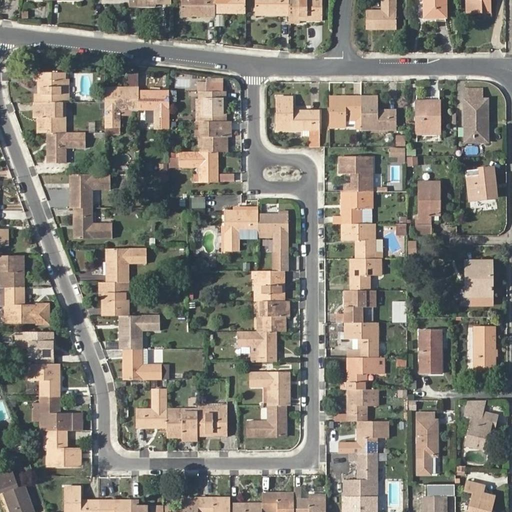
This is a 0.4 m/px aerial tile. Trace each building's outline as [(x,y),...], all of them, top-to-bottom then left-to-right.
[(214,11),(213,0),(180,0),(180,15),(189,15),(189,12),(193,12),(193,15),(214,15),(214,11)] [(213,0),(214,11),(231,12),(231,9),(235,9),(235,11),(245,12),(244,0),(213,0)] [(288,15),(288,0),(254,0),(255,15),(263,15),(264,12),(268,12),(268,15),(288,15)] [(288,0),(288,15),(288,24),(299,24),(299,19),(306,19),(306,20),(321,20),(321,0),(288,0)] [(387,26),(387,28),(396,28),(395,0),(382,0),(382,13),(366,13),(366,28),(383,28),(384,26),(387,26)] [(424,0),(425,18),(446,18),(445,0),(424,0)] [(471,0),(471,14),(482,13),(482,10),(491,9),(491,0),(471,0)] [(62,102),(65,102),(65,80),(65,72),(40,72),(40,88),(43,88),(43,94),(40,94),(40,102),(62,102)] [(200,99),(200,121),(204,121),(226,121),(226,113),(222,113),(222,107),(226,107),(226,92),(224,92),(208,91),(208,85),(199,85),(199,91),(200,91),(200,99)] [(139,91),(139,88),(118,88),(118,91),(114,91),(114,87),(106,87),(106,127),(119,127),(120,107),(139,107),(139,91)] [(169,129),(169,91),(160,91),(161,94),(157,94),(157,91),(139,91),(139,107),(139,108),(156,108),(156,129),(169,129)] [(485,120),(486,120),(487,102),(483,102),(483,92),(467,91),(467,140),(468,140),(468,138),(474,138),(474,140),(487,139),(486,128),(484,128),(485,120)] [(277,98),(277,130),(320,130),(320,114),(294,114),(293,98),(277,98)] [(362,114),(361,98),(330,98),(330,127),(346,127),(346,121),(346,114),(362,114)] [(378,98),(361,98),(362,114),(362,127),(362,130),(396,130),(396,113),(378,113),(378,98)] [(40,102),(36,102),(36,118),(39,118),(43,118),(43,125),(40,125),(40,133),(49,133),(65,132),(65,117),(62,117),(62,102),(40,102)] [(417,102),(417,134),(440,134),(440,102),(417,102)] [(346,114),(346,121),(356,121),(356,128),(362,127),(362,114),(346,114)] [(218,152),(227,151),(227,143),(223,143),(223,137),(227,137),(230,137),(230,121),(226,121),(204,121),(203,136),(200,136),(200,152),(218,152)] [(65,132),(49,133),(49,143),(51,143),(51,146),(49,146),(49,163),(65,163),(65,147),(86,146),(86,133),(65,132)] [(405,145),(405,134),(395,134),(395,145),(405,145)] [(397,157),(397,163),(404,163),(405,147),(389,146),(389,157),(397,157)] [(202,182),(218,182),(218,165),(214,165),(214,161),(218,161),(218,152),(200,152),(180,152),(180,166),(202,166),(202,182)] [(407,166),(418,165),(417,155),(406,156),(407,166)] [(356,174),(356,193),(372,193),(372,158),(339,157),(340,174),(356,174)] [(158,172),(167,172),(167,163),(158,163),(158,172)] [(468,172),(470,198),(481,197),(482,199),(496,198),(493,169),(468,172)] [(110,174),(71,174),(71,183),(74,183),(74,187),(71,187),(71,208),(75,208),(90,208),(90,188),(110,189),(110,174)] [(419,183),(420,219),(417,219),(417,226),(431,226),(430,214),(440,214),(440,183),(419,183)] [(356,193),(343,193),(343,225),(359,225),(359,208),(362,209),(372,208),(372,193),(356,193)] [(189,196),(189,208),(205,208),(205,197),(189,196)] [(90,208),(75,208),(75,225),(77,226),(77,229),(75,229),(75,239),(91,238),(91,225),(112,225),(112,208),(90,208)] [(259,215),(259,212),(238,212),(238,215),(235,215),(235,212),(226,212),(226,252),(239,252),(239,231),(259,231),(259,215)] [(276,215),(259,215),(259,231),(259,232),(275,232),(276,253),(289,253),(289,215),(279,216),(279,217),(276,217),(276,215)] [(406,223),(396,223),(396,234),(406,234),(406,223)] [(382,259),(382,252),(375,253),(375,240),(375,224),(362,224),(359,225),(343,225),(343,240),(358,241),(358,259),(375,259),(381,259),(382,259)] [(0,245),(8,245),(8,229),(0,228),(0,245)] [(146,248),(107,248),(107,258),(110,258),(110,261),(107,261),(107,282),(127,282),(127,262),(146,262),(146,248)] [(23,287),(24,287),(24,255),(0,255),(0,271),(5,272),(7,272),(7,287),(23,287)] [(358,259),(351,259),(351,291),(368,291),(368,276),(371,276),(381,276),(381,259),(375,259),(358,259)] [(472,295),(472,304),(491,304),(491,292),(493,292),(493,283),(491,282),(491,263),(467,263),(467,279),(471,279),(471,295),(472,295)] [(283,287),(283,271),(259,272),(258,272),(258,280),(258,302),(262,301),(283,301),(283,293),(280,293),(280,287),(283,287)] [(103,300),(103,316),(121,316),(128,316),(128,282),(127,282),(107,282),(103,282),(103,294),(104,294),(104,300),(103,300)] [(5,287),(0,286),(0,305),(6,306),(6,322),(38,322),(38,306),(23,306),(23,287),(7,287),(5,287)] [(351,291),(346,291),(346,323),(362,323),(362,308),(365,308),(376,308),(376,291),(371,291),(368,291),(351,291)] [(403,322),(404,301),(393,300),(391,321),(403,322)] [(275,332),(285,332),(285,323),(281,323),(281,317),(285,317),(288,317),(288,301),(283,301),(262,301),(262,316),(258,316),(258,332),(275,332)] [(121,329),(121,350),(124,350),(140,350),(142,350),(143,330),(160,330),(160,316),(128,316),(121,316),(121,325),(124,325),(124,329),(121,329)] [(359,351),(347,351),(347,359),(348,359),(378,358),(377,323),(366,323),(362,323),(346,323),(346,340),(359,340),(359,351)] [(487,364),(494,364),(495,328),(475,328),(475,371),(487,371),(487,364)] [(420,331),(420,374),(442,374),(442,348),(439,348),(439,331),(420,331)] [(53,363),(53,332),(23,332),(23,348),(34,348),(37,349),(37,364),(53,363)] [(259,362),(275,362),(275,346),(273,345),(273,342),(275,342),(275,332),(258,332),(238,333),(238,347),(259,346),(259,362)] [(124,371),(124,380),(162,380),(162,366),(140,366),(140,350),(124,350),(124,368),(127,368),(127,371),(124,371)] [(378,358),(348,359),(348,383),(342,383),(342,390),(348,390),(365,390),(365,375),(368,375),(384,375),(384,358),(378,358)] [(58,396),(60,396),(60,364),(53,363),(37,364),(34,364),(29,363),(29,380),(39,380),(43,380),(43,396),(58,396)] [(286,405),(289,405),(288,385),(286,385),(286,381),(288,381),(288,372),(249,373),(249,386),(270,386),(270,406),(286,405)] [(167,410),(167,390),(153,390),(153,411),(137,411),(137,427),(154,427),(154,425),(158,425),(158,428),(167,427),(167,410)] [(365,390),(348,390),(349,421),(359,421),(365,421),(365,406),(368,406),(378,406),(378,390),(368,390),(365,390)] [(64,431),(73,431),(73,415),(58,414),(58,396),(43,396),(42,395),(42,430),(48,431),(64,431)] [(467,403),(465,414),(472,416),(465,445),(484,449),(489,429),(491,421),(478,418),(479,411),(482,411),(483,403),(467,403)] [(212,435),(227,435),(227,405),(219,405),(219,409),(198,409),(198,413),(198,435),(206,435),(206,433),(212,433),(212,435)] [(270,406),(269,406),(269,422),(248,423),(248,437),(286,437),(286,427),(283,427),(283,423),(286,423),(286,405),(270,406)] [(167,427),(167,436),(176,436),(176,433),(182,433),(183,436),(182,440),(198,440),(198,435),(198,413),(184,414),(184,410),(167,410),(167,427)] [(493,430),(496,415),(482,411),(479,411),(478,418),(491,421),(489,429),(493,430)] [(418,413),(418,474),(431,474),(431,464),(428,464),(428,456),(437,456),(437,421),(434,421),(434,413),(418,413)] [(359,421),(359,453),(360,453),(375,453),(375,438),(378,438),(388,438),(388,421),(368,421),(365,421),(359,421)] [(64,431),(48,431),(48,466),(80,466),(80,450),(65,449),(64,431)] [(375,453),(360,453),(359,480),(344,480),(344,497),(376,496),(377,453),(375,453)] [(455,473),(464,474),(465,466),(456,465),(455,473)] [(0,491),(0,493),(4,492),(6,490),(8,494),(5,495),(11,511),(33,511),(23,484),(18,486),(13,470),(0,475),(0,491)] [(486,511),(488,508),(491,509),(494,497),(482,494),(484,486),(467,482),(465,490),(474,492),(468,511),(486,511)] [(293,511),(294,500),(294,495),(262,494),(262,505),(262,510),(277,510),(277,511),(293,511)] [(443,502),(445,502),(445,496),(424,496),(423,511),(445,511),(443,511),(443,502)] [(230,511),(230,504),(230,498),(198,499),(198,511),(230,511)] [(198,511),(198,499),(182,499),(181,511),(198,511)] [(325,511),(325,500),(294,500),(293,511),(325,511)] [(131,511),(131,507),(131,502),(100,501),(99,511),(131,511)] [(64,511),(81,511),(81,503),(65,503),(64,511)]
